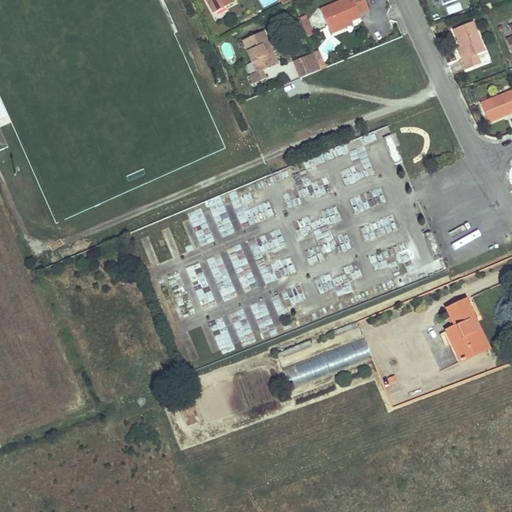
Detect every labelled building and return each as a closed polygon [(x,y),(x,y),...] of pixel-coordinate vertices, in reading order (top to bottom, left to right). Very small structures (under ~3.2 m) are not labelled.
[(206,0),(214,13),(232,4),(230,0),(206,0)] [(365,0),(345,0),(320,10),(329,31),(351,22),(361,19),(359,15),(370,11),(365,0)] [(305,19),(301,20),(307,35),(312,33),(305,19)] [(295,40),(304,36),(297,20),(288,24),(295,40)] [(472,21),(453,29),(460,48),(465,60),(463,61),(466,68),(479,63),(476,54),(484,51),(472,21)] [(330,35),(353,26),(351,22),(329,31),(330,35)] [(265,32),(243,41),(257,73),(251,76),(254,83),(266,78),(263,70),(270,67),(267,60),(270,59),(264,45),(270,43),(265,32)] [(270,43),(264,45),(270,59),(267,60),(270,67),(279,63),(270,43)] [(319,49),(314,51),(315,52),(318,60),(323,58),(319,49)] [(297,60),(303,76),(321,69),(320,65),(318,60),(315,52),(297,60)] [(243,94),(245,99),(252,96),(250,91),(243,94)] [(511,91),(481,104),(489,123),(507,116),(507,114),(511,111),(511,91)] [(0,125),(9,122),(0,101),(0,152),(9,148),(0,127),(0,125)] [(391,134),(384,137),(395,164),(402,161),(391,134)] [(431,231),(425,234),(437,261),(442,258),(431,231)] [(224,256),(211,259),(220,300),(233,297),(224,256)] [(468,357),(484,350),(475,331),(473,332),(468,322),(475,319),(466,300),(448,309),(451,317),(456,326),(453,327),(446,330),(457,352),(461,361),(468,357)] [(475,319),(468,322),(473,332),(475,331),(484,350),(489,348),(475,319)] [(293,362),(300,382),(371,358),(363,338),(333,349),(330,340),(311,347),(309,342),(278,353),(283,366),(293,362)] [(282,370),(288,387),(299,383),(293,366),(282,370)]
